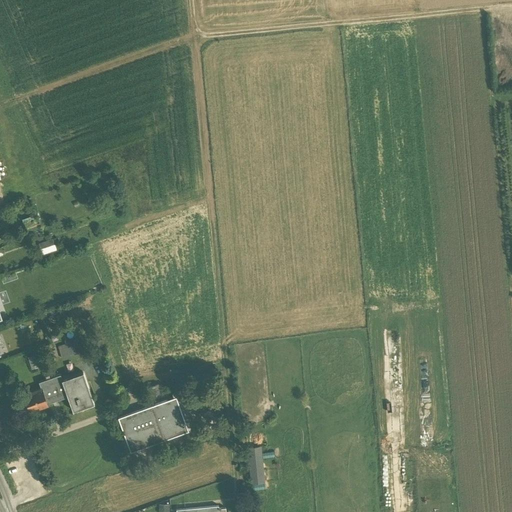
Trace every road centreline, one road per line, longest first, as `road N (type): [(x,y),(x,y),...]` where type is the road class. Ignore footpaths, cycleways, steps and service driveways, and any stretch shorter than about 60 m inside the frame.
road 1 (track): [(241,511),(194,37)]
road 2 (track): [(511,8),(194,37)]
road 3 (track): [(194,37),(0,106)]
